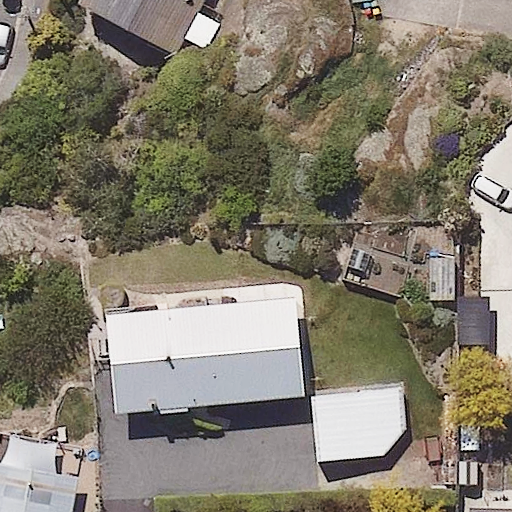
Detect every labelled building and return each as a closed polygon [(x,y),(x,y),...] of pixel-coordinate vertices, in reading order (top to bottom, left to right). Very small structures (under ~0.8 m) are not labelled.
[(200,0),(78,0),(79,1),(174,52),(183,34),(210,48),(227,18),(199,3),(200,0)] [(499,289),(453,288),(452,343),(498,345),(499,289)] [(304,304),(103,308),(105,405),(306,401),(304,304)] [(320,457),(390,451),(409,425),(405,379),(315,387),(320,457)] [(72,511),(77,485),(0,471),(0,511),(72,511)]
